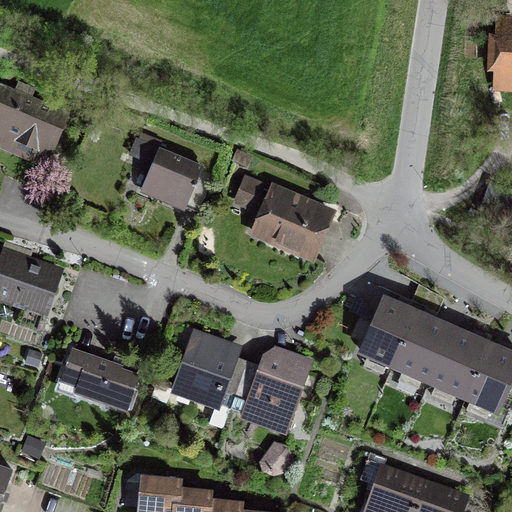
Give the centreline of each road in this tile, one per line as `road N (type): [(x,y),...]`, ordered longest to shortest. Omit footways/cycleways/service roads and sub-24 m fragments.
road 1 (residential): [(393,222),(309,308),(270,317),(0,221)]
road 2 (residential): [(0,51),(275,151),(350,185),(393,222)]
road 3 (residential): [(431,0),(393,222)]
road 4 (residential): [(393,222),(511,302)]
